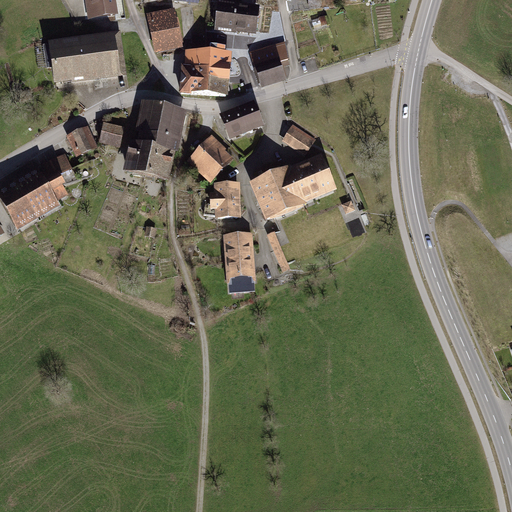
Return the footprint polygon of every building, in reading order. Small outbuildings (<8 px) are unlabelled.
[(113,0),(92,0),(95,19),(115,15),(113,0)] [(299,10),(319,8),(319,4),(321,4),(320,0),(302,0),(303,1),(309,1),(309,6),(299,7),(299,10)] [(238,8),(218,6),(216,29),(235,31),(238,8)] [(257,11),(238,8),(235,31),(254,34),(257,11)] [(164,21),(152,23),(158,53),(179,49),(172,11),(163,12),(164,21)] [(193,36),(193,54),(203,55),(205,37),(193,36)] [(51,43),(44,45),(48,68),(54,67),(56,82),(124,72),(119,40),(52,49),(51,43)] [(255,63),(257,70),(269,66),(278,63),(277,63),(288,60),(284,44),(273,47),(274,49),(251,55),(253,63),(255,63)] [(210,55),(209,81),(226,83),(228,56),(221,56),(221,52),(211,52),(210,55)] [(203,55),(193,54),(192,70),(183,69),(181,94),(204,95),(205,81),(209,81),(210,55),(203,55)] [(278,63),(269,66),(274,82),(283,79),(278,63)] [(269,66),(257,70),(262,86),(274,82),(269,66)] [(209,81),(205,81),(204,95),(225,97),(226,83),(209,81)] [(152,148),(150,161),(148,161),(145,175),(165,179),(181,111),(148,104),(141,134),(158,137),(156,149),(152,148)] [(253,106),(235,113),(243,133),(261,126),(253,106)] [(235,113),(223,118),(231,138),(243,133),(235,113)] [(123,129),(104,125),(100,143),(119,147),(123,129)] [(293,126),(282,142),(304,157),(315,140),(293,126)] [(85,129),(70,137),(78,154),(94,147),(85,129)] [(139,145),(134,144),(128,171),(145,175),(148,161),(150,161),(152,148),(156,149),(158,137),(141,134),(139,145)] [(211,138),(192,158),(215,179),(229,163),(219,153),(220,152),(222,154),(225,151),(211,138)] [(44,172),(48,179),(49,181),(57,176),(71,170),(65,155),(41,166),(44,172)] [(296,172),(290,174),(301,199),(311,194),(312,197),(333,188),(321,160),(295,171),(296,172)] [(289,171),(253,186),(267,220),(280,214),(279,210),(289,206),(290,210),(303,205),(301,199),(290,174),(289,171)] [(20,187),(35,214),(55,202),(53,199),(43,182),(39,176),(20,187)] [(63,186),(57,176),(49,181),(48,179),(43,182),(53,199),(65,191),(62,186),(63,186)] [(237,186),(217,187),(217,196),(212,196),(212,206),(205,205),(204,216),(218,218),(218,219),(238,218),(237,186)] [(20,187),(1,198),(16,225),(35,214),(20,187)] [(351,203),(343,206),(346,214),(354,210),(351,203)] [(154,238),(155,230),(148,229),(146,236),(154,238)] [(280,232),(268,237),(283,273),(289,270),(277,240),(282,238),(280,232)] [(249,237),(227,238),(229,261),(226,261),(226,264),(253,262),(251,247),(249,247),(249,237)] [(47,260),(54,264),(59,252),(55,248),(52,248),(47,260)] [(253,262),(226,264),(226,267),(230,267),(231,292),(253,290),(252,277),(254,277),(253,262)]
